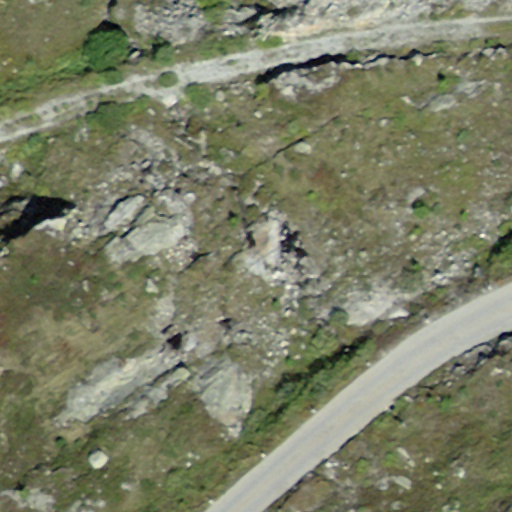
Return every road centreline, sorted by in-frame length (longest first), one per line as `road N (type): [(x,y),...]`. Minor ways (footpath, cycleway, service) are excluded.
road 1 (track): [(511,27),(308,44),(124,86),(0,128)]
road 2 (unclassified): [(229,511),(385,382),(511,305)]
